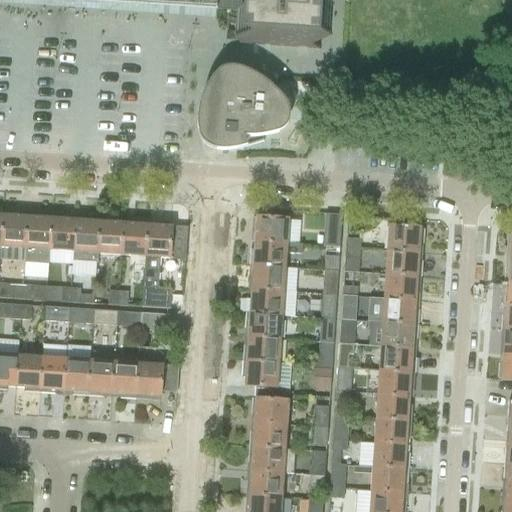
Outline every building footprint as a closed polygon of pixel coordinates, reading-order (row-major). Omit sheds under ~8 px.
[(31,0),(216,12),(243,14),(243,0),(31,0)] [(243,0),(243,14),(243,16),(245,16),(243,43),(240,43),(240,45),(320,51),(320,48),(315,48),(316,20),(322,21),(322,18),(310,17),(311,3),(323,4),(323,1),(318,1),(317,0),(243,0)] [(200,102),(199,105),(198,108),(197,110),(197,112),(196,115),(196,118),(196,120),(196,123),(196,125),(196,128),(197,131),(197,133),(198,136),(199,138),(200,141),(201,143),(202,145),(202,152),(212,151),(215,152),(220,152),(226,152),(231,152),(239,150),(241,150),(263,143),(261,138),(265,137),(269,136),(278,134),(281,132),(283,131),(284,129),(285,127),(286,125),(287,124),(288,121),(288,120),(288,118),(289,117),(288,114),(288,111),(288,110),(287,107),(286,104),(284,102),(283,100),(280,98),(277,94),(273,91),(270,88),(264,83),(258,79),(254,77),(246,72),(244,71),(240,70),(236,69),(232,69),(228,70),(226,70),(222,71),(220,72),(216,74),(211,74),(210,82),(204,92),(203,94),(201,98),(200,102)] [(272,212),(271,220),(287,221),(287,213),(272,212)] [(0,250),(24,251),(27,218),(18,218),(19,214),(2,213),(0,250)] [(252,220),(251,235),(255,236),(254,244),(301,247),(301,246),(300,246),(302,214),(287,213),(287,221),(271,220),(255,219),(255,220),(252,220)] [(24,251),(23,264),(48,266),(49,253),(51,217),(35,215),(35,219),(27,218),(24,251)] [(324,216),(322,248),(325,249),(339,250),(341,217),(324,216)] [(49,253),(72,254),(74,222),(66,221),(66,218),(51,217),(49,253)] [(72,254),(72,263),(96,264),(97,256),(99,220),(83,219),(83,222),(74,222),(72,254)] [(97,256),(120,258),(123,225),(115,224),(115,221),(99,220),(97,256)] [(120,258),(144,259),(147,223),(131,222),(131,226),(123,225),(120,258)] [(144,269),(141,309),(166,311),(169,311),(170,292),(158,291),(159,270),(160,261),(168,261),(171,228),(162,228),(163,224),(147,223),(144,259),(144,269)] [(186,229),(171,228),(168,261),(184,262),(186,229)] [(387,228),(385,253),(418,255),(419,247),(422,247),(423,232),(420,231),(420,230),(407,229),(387,228)] [(345,240),(345,250),(359,251),(360,241),(345,240)] [(250,252),(249,268),(285,270),(286,257),(286,255),(301,256),(301,247),(254,244),(253,252),(250,252)] [(359,251),(345,250),(344,259),(358,260),(359,251)] [(385,253),(384,277),(420,279),(421,263),(417,263),(418,255),(385,253)] [(324,258),(323,273),(337,274),(338,259),(324,258)] [(358,260),(344,259),(343,273),(357,274),(358,260)] [(251,284),(251,292),(283,294),(285,270),(249,268),(248,284),(251,284)] [(384,277),(382,301),(415,303),(415,294),(419,295),(420,279),(384,277)] [(0,299),(11,300),(12,286),(0,285),(0,299)] [(511,285),(504,285),(503,301),(506,301),(506,309),(511,309),(511,285)] [(12,286),(11,300),(21,301),(22,287),(12,286)] [(22,287),(21,301),(30,302),(31,287),(22,287)] [(322,287),(321,296),(335,297),(336,287),(322,287)] [(342,288),(341,298),(356,299),(356,289),(342,288)] [(61,289),(60,304),(69,304),(70,290),(61,289)] [(36,290),(36,302),(46,303),(46,291),(36,290)] [(70,290),(69,304),(79,305),(80,291),(70,290)] [(46,291),(46,303),(56,303),(56,292),(46,291)] [(108,292),(107,307),(117,308),(118,293),(108,292)] [(247,300),(246,316),(281,318),(293,319),(295,295),(283,294),(251,292),(250,300),(247,300)] [(118,293),(117,308),(126,308),(128,294),(118,293)] [(321,296),(320,318),(333,320),(335,297),(321,296)] [(356,299),(341,298),(341,307),(355,308),(356,299)] [(368,300),(366,324),(368,324),(381,324),(416,327),(417,311),(414,311),(415,303),(382,301),(368,300)] [(0,320),(10,321),(11,307),(0,306),(0,320)] [(11,307),(10,321),(20,322),(21,307),(11,307)] [(21,307),(20,322),(29,322),(30,308),(21,307)] [(355,308),(341,307),(340,322),(354,322),(355,308)] [(45,309),(44,323),(57,324),(65,325),(68,325),(69,310),(58,310),(45,309)] [(502,317),(501,333),(511,333),(511,309),(506,309),(505,318),(502,317)] [(68,325),(92,326),(93,312),(69,310),(68,325)] [(92,326),(116,328),(117,313),(93,312),(92,326)] [(116,328),(139,329),(140,315),(117,313),(116,328)] [(139,329),(139,332),(158,334),(164,334),(167,334),(168,317),(166,317),(156,316),(140,315),(139,329)] [(248,332),(248,340),(280,342),(281,318),(246,316),(245,332),(248,332)] [(320,318),(318,344),(332,345),(333,334),(333,320),(320,318)] [(340,322),(339,336),(353,337),(354,322),(340,322)] [(381,324),(379,349),(412,351),(412,343),(415,343),(416,327),(381,324)] [(503,349),(502,357),(511,358),(511,333),(501,333),(500,349),(503,349)] [(339,336),(338,346),(353,347),(353,337),(339,336)] [(244,348),(242,364),(278,366),(280,342),(248,340),(247,348),(244,348)] [(0,391),(6,392),(6,389),(15,389),(17,357),(18,343),(0,341),(0,391)] [(318,344),(316,369),(330,370),(332,345),(318,344)] [(353,347),(338,346),(338,355),(348,356),(352,356),(353,347)] [(379,349),(377,373),(413,376),(414,359),(411,359),(412,351),(379,349)] [(89,362),(87,398),(102,399),(103,395),(111,396),(113,364),(97,363),(97,356),(95,354),(91,354),(90,353),(89,362)] [(348,356),(338,355),(337,369),(347,369),(348,356)] [(23,393),(39,394),(41,359),(17,357),(15,389),(23,390),(23,393)] [(501,382),(511,382),(511,358),(502,357),(502,366),(499,365),(498,380),(501,381),(501,382)] [(54,392),(63,392),(65,360),(41,359),(39,394),(54,396),(54,392)] [(71,397),(87,398),(89,362),(65,360),(63,392),(71,393),(71,397)] [(118,400),(134,401),(137,365),(113,364),(111,396),(119,396),(118,400)] [(242,364),(241,379),(245,380),(244,388),(253,389),(252,400),(263,401),(288,403),(289,391),(288,391),(277,390),(278,366),(242,364)] [(137,365),(134,401),(150,402),(150,398),(160,399),(160,393),(162,367),(137,365)] [(177,368),(162,367),(160,393),(175,394),(177,368)] [(313,370),(311,389),(329,390),(330,371),(313,370)] [(377,373),(376,397),(408,399),(409,391),(412,392),(413,376),(377,373)] [(336,385),(335,394),(349,395),(350,386),(351,376),(336,375),(336,385)] [(349,395),(335,394),(334,404),(349,405),(349,395)] [(376,397),(374,421),(410,424),(411,408),(408,408),(408,399),(376,397)] [(254,417),(254,425),(286,427),(288,403),(263,401),(252,400),(251,417),(254,417)] [(313,407),(311,429),(326,430),(327,408),(313,407)] [(348,419),(334,418),(332,432),(347,432),(348,419)] [(374,421),(372,445),(405,447),(406,439),(409,440),(410,424),(374,421)] [(250,433),(249,449),(285,451),(286,427),(254,425),(253,434),(250,433)] [(326,430),(311,429),(310,446),(324,448),(326,430)] [(332,432),(332,442),(347,443),(347,432),(332,432)] [(347,443),(332,442),(331,453),(340,454),(346,454),(347,443)] [(504,450),(503,467),(511,467),(511,443),(508,443),(508,451),(504,450)] [(372,445),(371,469),(407,472),(408,456),(405,456),(405,447),(372,445)] [(251,465),(251,473),(283,475),(294,476),(295,452),(285,451),(249,449),(248,465),(251,465)] [(340,454),(331,453),(331,466),(339,466),(340,454)] [(329,481),(344,482),(344,466),(339,466),(331,466),(329,481)] [(309,467),(309,477),(323,478),(323,468),(309,467)] [(505,483),(505,491),(511,491),(511,467),(503,467),(502,483),(505,483)] [(370,475),(369,493),(402,495),(403,487),(406,487),(407,472),(371,469),(370,475)] [(247,481),(246,497),(281,499),(283,475),(251,473),(250,482),(247,481)] [(307,489),(322,490),(323,478),(309,477),(308,477),(307,489)] [(329,481),(329,490),(343,491),(344,482),(329,481)] [(343,491),(329,490),(328,500),(342,501),(343,491)] [(501,499),(499,511),(511,511),(511,491),(505,491),(504,499),(501,499)] [(355,511),(403,511),(405,504),(401,504),(402,495),(369,493),(357,492),(355,511)] [(280,511),(281,499),(246,497),(244,511),(280,511)] [(307,501),(306,511),(320,511),(321,502),(307,501)]
